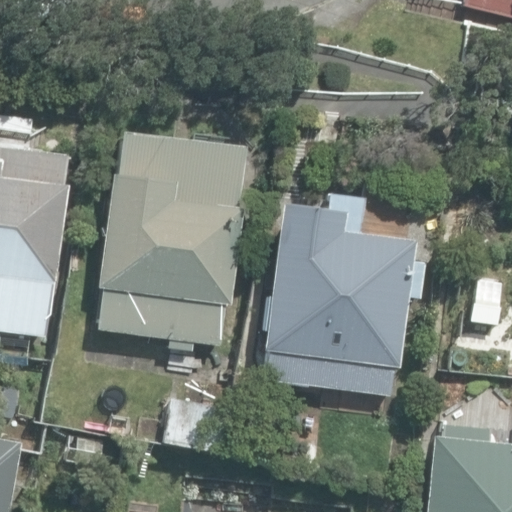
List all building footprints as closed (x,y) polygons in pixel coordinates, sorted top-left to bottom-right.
[(511,0),(462,0),(461,6),(511,17),(511,0)] [(165,346),(188,349),(189,341),(216,344),(221,302),(227,303),(239,208),(234,208),(240,148),(118,132),(113,174),(109,174),(94,286),(100,287),(95,327),(167,337),(165,346)] [(0,330),(43,337),(51,279),(64,187),(60,186),(64,157),(0,147),(0,330)] [(317,412),(336,414),(339,391),(386,395),(391,365),(396,366),(413,221),(360,213),(362,200),(319,194),(317,208),(277,202),(260,349),(265,349),(261,377),(321,386),(317,412)] [(160,441),(217,452),(225,408),(169,397),(160,441)] [(62,460),(99,466),(103,438),(67,432),(62,460)] [(423,511),(511,511),(511,445),(433,437),(423,511)] [(0,511),(2,511),(16,441),(0,438),(0,511)]
